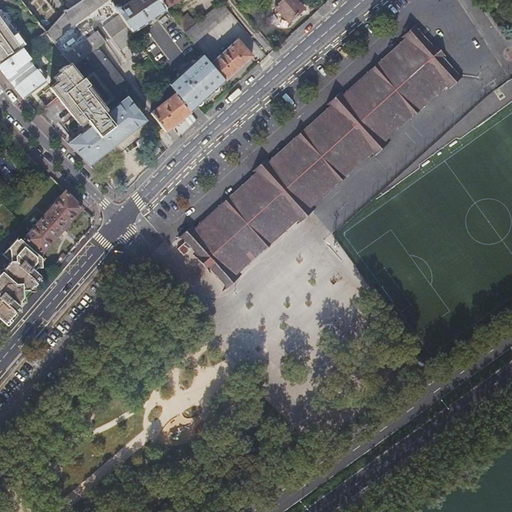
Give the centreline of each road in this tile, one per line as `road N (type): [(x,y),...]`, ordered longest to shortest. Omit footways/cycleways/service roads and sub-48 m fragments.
road 1 (secondary): [(364,0),(118,221)]
road 2 (primary): [(511,336),(268,511)]
road 3 (primary): [(319,511),(511,373)]
road 4 (secondary): [(118,221),(0,357)]
road 5 (residential): [(118,221),(0,94)]
